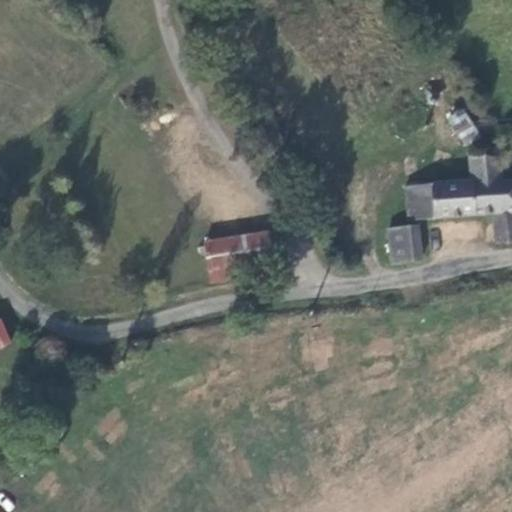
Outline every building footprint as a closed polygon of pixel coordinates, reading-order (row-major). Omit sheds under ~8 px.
[(461,105),(445,116),(464,143),(480,132),(461,105)] [(511,214),(511,182),(503,183),(501,159),(474,160),(476,185),(408,189),(411,220),(495,216),(511,214)] [(497,244),(511,242),(511,214),(495,216),(497,244)] [(391,230),(395,264),(423,261),(419,228),(391,230)] [(269,231),(205,242),(212,281),(276,271),(269,231)] [(0,319),(0,349),(12,345),(0,319)]
